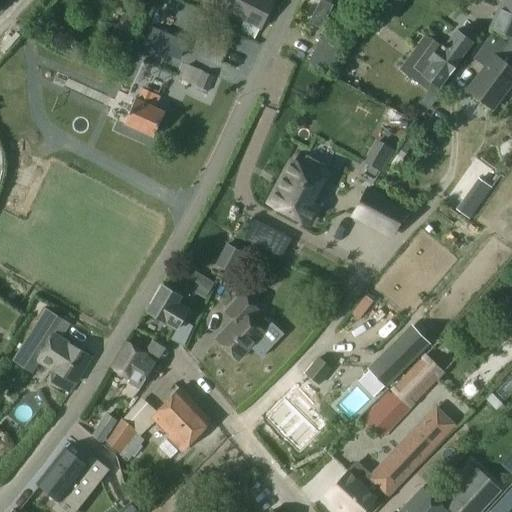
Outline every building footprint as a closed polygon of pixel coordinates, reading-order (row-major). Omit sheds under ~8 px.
[(184,0),(227,22),(232,11),(245,18),(244,20),(259,27),(272,0),(184,0)] [(320,0),(310,23),(321,29),(333,3),(335,4),(336,0),(348,0),(351,1),(350,0),(320,0)] [(370,0),(375,3),(361,20),(375,32),(400,0),(370,0)] [(511,0),(501,0),(489,29),(511,38),(511,0)] [(143,24),(127,12),(114,29),(115,31),(110,38),(121,45),(126,39),(130,42),(143,24)] [(144,44),(179,60),(186,42),(151,27),(144,44)] [(433,41),(412,70),(421,76),(438,89),(448,75),(472,43),(456,31),(443,49),(433,41)] [(467,91),(491,109),(495,104),(505,90),(511,81),(511,68),(500,60),(495,56),(505,44),(492,34),(474,59),(485,67),(481,73),(467,91)] [(308,62),(309,63),(329,73),(342,46),(322,36),(308,62)] [(215,77),(187,65),(181,80),(209,92),(215,77)] [(143,89),(138,101),(135,99),(124,124),(154,138),(165,113),(149,105),(154,94),(143,89)] [(366,164),(380,171),(392,150),(378,143),(366,164)] [(293,162),(270,204),(307,224),(316,207),(315,206),(316,205),(316,206),(335,171),(334,171),(334,172),(326,168),(327,167),(307,156),(302,167),(293,162)] [(479,179),(457,211),(469,219),(491,188),(479,179)] [(405,211),(367,191),(354,215),(392,236),(405,211)] [(234,273),(244,251),(224,242),(214,265),(234,273)] [(147,312),(176,329),(188,309),(177,303),(181,297),(163,286),(147,312)] [(217,339),(239,360),(251,347),(262,357),(283,335),(272,324),(264,332),(250,320),(258,311),(242,295),(226,312),(234,320),(217,339)] [(39,363),(52,370),(52,382),(71,393),(76,384),(92,357),(61,339),(70,324),(45,308),(12,361),(32,374),(39,363)] [(369,369),(386,387),(424,350),(434,339),(424,329),(413,340),(406,332),(369,369)] [(146,350),(159,358),(166,348),(152,340),(146,350)] [(113,367),(130,378),(127,382),(139,390),(156,362),(147,356),(148,355),(128,343),(113,367)] [(318,358),(305,374),(319,385),(332,368),(318,358)] [(392,390),(410,407),(438,378),(419,361),(392,390)] [(153,417),(156,420),(171,434),(158,447),(170,459),(178,450),(182,453),(183,451),(211,422),(181,387),(157,413),(153,417)] [(283,399),(263,419),(297,453),(317,432),(283,399)] [(382,463),(370,476),(356,463),(325,496),(344,511),(361,511),(367,506),(366,505),(374,496),(375,496),(382,488),(389,494),(400,481),(402,483),(417,467),(415,465),(427,452),(454,425),(436,408),(428,417),(395,451),(382,464),(382,463)] [(134,433),(137,430),(120,418),(103,442),(119,455),(128,462),(144,440),(134,433)] [(65,449),(37,484),(38,485),(49,493),(59,501),(61,499),(64,496),(73,503),(79,507),(88,495),(97,483),(108,470),(103,466),(92,457),(86,465),(83,464),(65,449)] [(511,473),(511,451),(501,459),(511,473)] [(477,469),(471,476),(445,504),(451,510),(453,511),(480,511),(501,490),(477,469)] [(449,511),(451,510),(445,504),(442,507),(422,488),(400,511),(449,511)] [(511,511),(511,489),(491,511),(511,511)] [(137,511),(130,503),(119,511),(137,511)]
